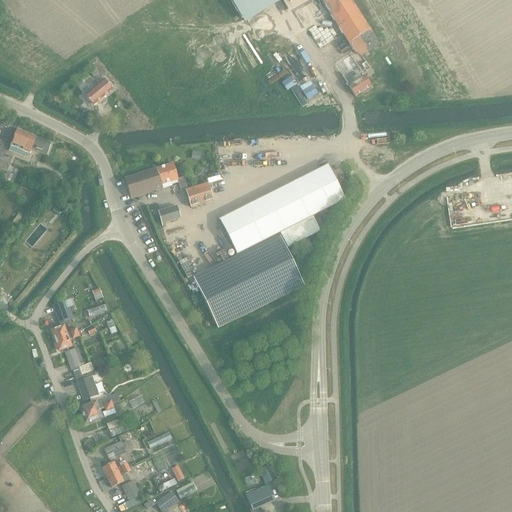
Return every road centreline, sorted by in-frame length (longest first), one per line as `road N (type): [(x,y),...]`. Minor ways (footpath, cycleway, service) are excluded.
road 1 (tertiary): [(320,443),(318,322),(345,233),(408,167),(448,147),(511,132)]
road 2 (unclassified): [(110,511),(90,479),(34,326),(56,283),(121,228)]
road 3 (unclassified): [(320,443),(278,445),(240,423),(121,228)]
road 4 (unclassified): [(121,228),(95,149),(0,100)]
